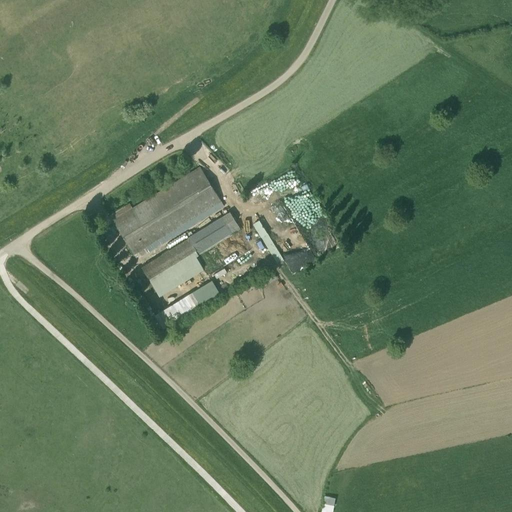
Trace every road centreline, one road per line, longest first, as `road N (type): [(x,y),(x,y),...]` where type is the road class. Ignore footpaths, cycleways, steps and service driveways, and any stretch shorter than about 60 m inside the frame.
road 1 (unclassified): [(17,243),(276,85),(333,0)]
road 2 (unclassified): [(298,511),(17,243)]
road 3 (track): [(3,253),(272,511)]
